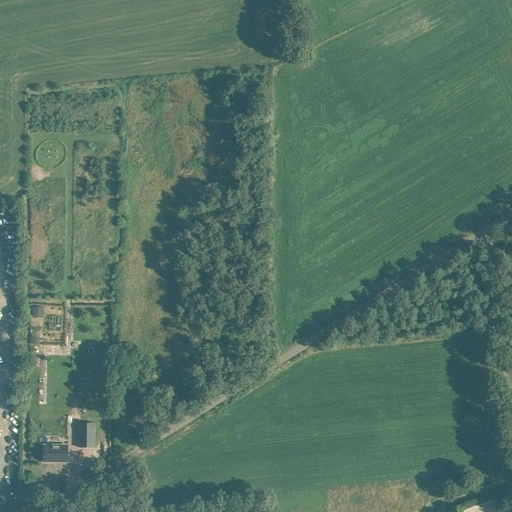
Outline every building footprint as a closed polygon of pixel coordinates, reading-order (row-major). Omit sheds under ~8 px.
[(32,318),(43,318),(43,307),(32,307),(32,318)] [(130,395),(128,385),(118,387),(120,397),(130,395)] [(75,413),(84,414),(85,400),(76,399),(75,413)] [(95,424),(79,423),(79,448),(95,448),(95,424)] [(68,445),(44,445),(44,462),(68,462),(68,445)]
